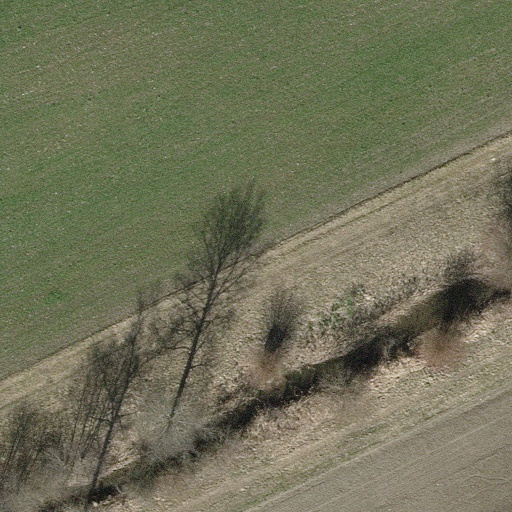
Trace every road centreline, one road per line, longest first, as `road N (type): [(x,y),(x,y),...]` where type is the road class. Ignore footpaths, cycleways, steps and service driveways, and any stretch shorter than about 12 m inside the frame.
road 1 (track): [(511,130),(0,363)]
road 2 (track): [(511,354),(188,511)]
